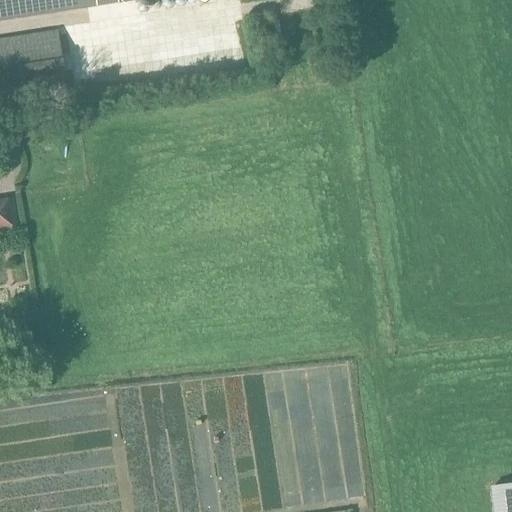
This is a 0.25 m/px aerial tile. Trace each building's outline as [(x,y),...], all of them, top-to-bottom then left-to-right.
[(0,0),(0,19),(128,0),(0,0)] [(190,33),(191,13),(182,12),(182,33),(190,33)] [(267,47),(276,45),(272,19),(263,21),(267,47)] [(0,108),(67,99),(58,36),(0,44),(0,108)] [(0,203),(0,232),(15,230),(10,202),(0,203)]
